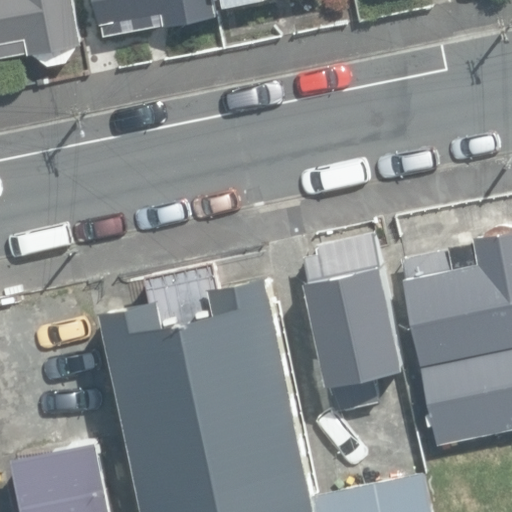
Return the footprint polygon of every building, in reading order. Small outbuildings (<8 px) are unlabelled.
[(38,52),(53,63),(70,59),(78,45),(84,44),(75,0),(0,0),(0,53),(30,48),(31,53),(38,52)] [(218,0),(98,0),(103,21),(104,21),(107,33),(167,21),(168,23),(221,12),(218,0)] [(308,251),(342,406),(369,400),(367,390),(381,387),(378,371),(408,365),(377,227),(320,240),(322,248),(308,251)] [(489,431),(494,458),(511,454),(511,227),(475,234),(476,238),(449,243),(450,245),(403,254),(439,441),(489,431)] [(146,511),(438,511),(427,469),(318,488),(271,270),(224,281),(218,256),(152,270),(157,291),(106,302),(146,511)] [(18,451),(30,511),(118,511),(102,434),(18,451)] [(429,458),(440,511),(467,511),(454,452),(429,458)]
